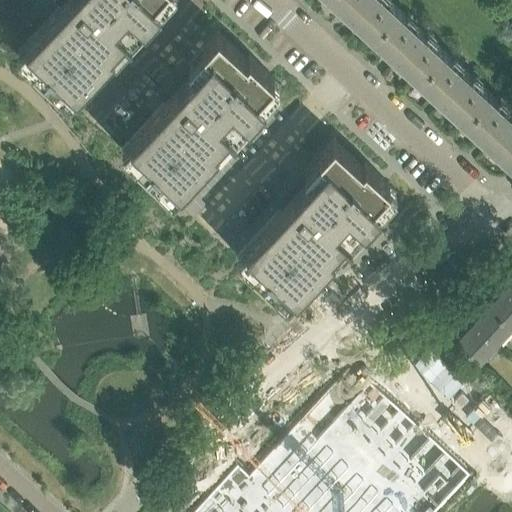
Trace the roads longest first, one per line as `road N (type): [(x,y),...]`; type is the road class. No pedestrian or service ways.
road 1 (residential): [(126,511),(373,288),(502,214)]
road 2 (residential): [(264,0),(502,214)]
